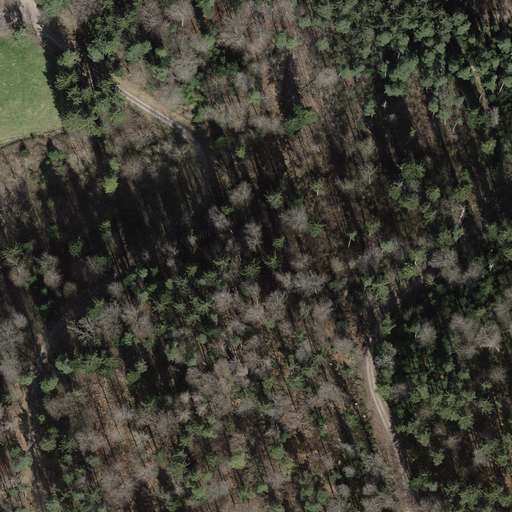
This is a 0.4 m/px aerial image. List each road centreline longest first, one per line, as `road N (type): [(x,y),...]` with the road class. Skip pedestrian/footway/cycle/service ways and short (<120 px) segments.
road 1 (track): [(47,511),(36,461),(36,396),(54,329),(171,231),(205,194),(211,175),(198,140),(108,83),(23,11)]
road 2 (track): [(511,192),(394,305),(370,343),(369,375),(405,475),(409,511)]
